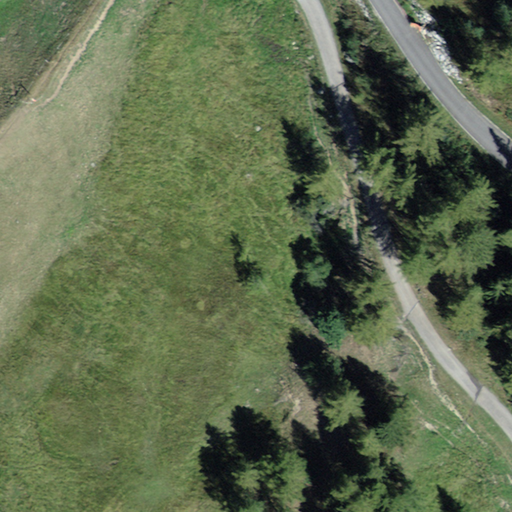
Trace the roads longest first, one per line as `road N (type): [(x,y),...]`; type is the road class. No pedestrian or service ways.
road 1 (track): [(298,0),(323,46),(383,242),(415,306),(511,426)]
road 2 (track): [(511,163),(425,67),(382,0)]
